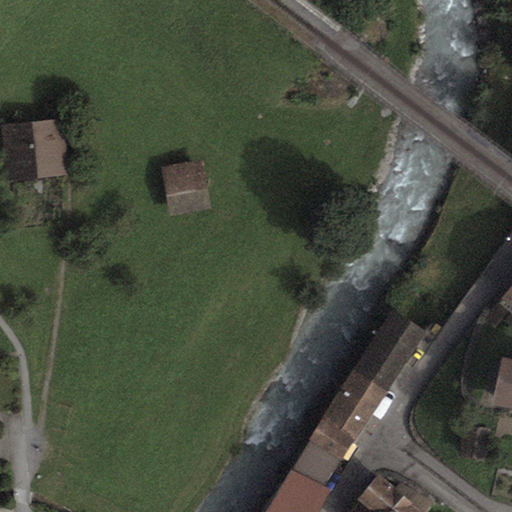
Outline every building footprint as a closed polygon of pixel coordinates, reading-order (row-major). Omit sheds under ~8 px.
[(61,124),(4,130),(8,172),(65,166),(61,124)] [(204,203),(195,163),(167,167),(175,208),(204,203)] [(420,332),(393,315),(296,466),(268,511),(307,511),(321,485),(320,484),(336,458),(337,459),(369,405),(371,406),(420,332)] [(498,399),(511,401),(511,363),(507,363),(500,397),(498,399)] [(468,430),(465,450),(482,452),(485,433),(468,430)] [(351,511),(424,511),(433,502),(400,483),(393,492),(379,479),(351,511)]
